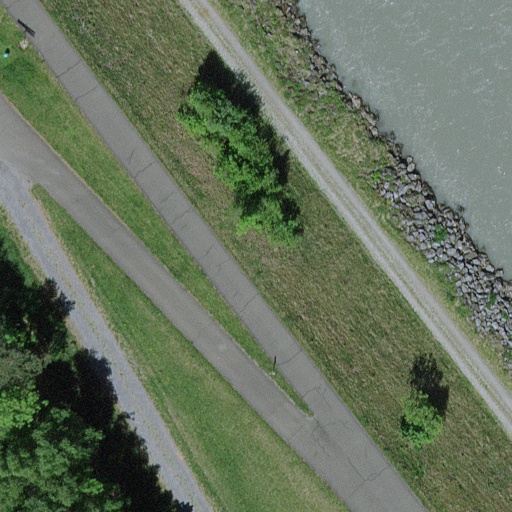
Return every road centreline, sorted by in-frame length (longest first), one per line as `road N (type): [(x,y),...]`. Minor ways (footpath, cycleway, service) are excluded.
road 1 (track): [(22,0),(400,511)]
road 2 (track): [(385,511),(272,410),(0,122)]
road 3 (track): [(198,0),(511,409)]
road 4 (track): [(204,511),(0,170)]
